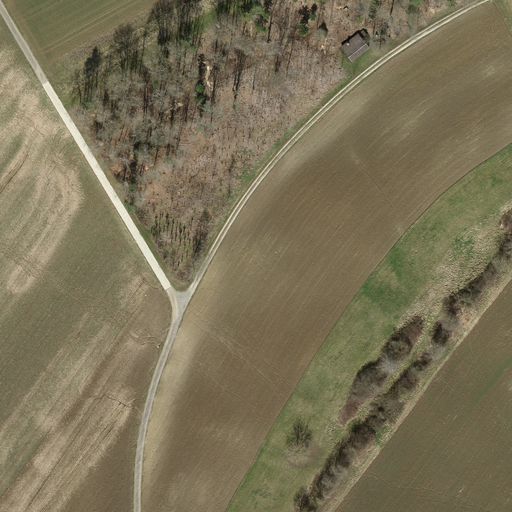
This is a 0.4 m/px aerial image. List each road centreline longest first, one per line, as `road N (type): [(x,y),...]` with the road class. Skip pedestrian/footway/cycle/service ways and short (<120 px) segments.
road 1 (track): [(484,0),(354,82),(249,192),(180,307),(142,432),(137,511)]
road 2 (track): [(0,3),(180,307)]
